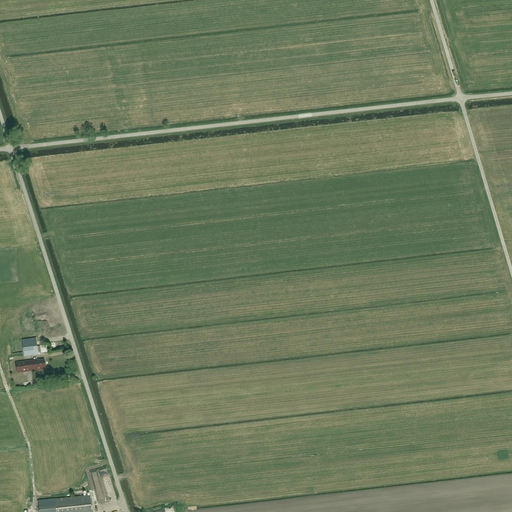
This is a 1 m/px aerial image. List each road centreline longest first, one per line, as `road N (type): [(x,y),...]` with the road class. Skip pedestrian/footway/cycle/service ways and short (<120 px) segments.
road 1 (unclassified): [(9,148),(460,97)]
road 2 (unclassified): [(126,511),(9,148)]
road 3 (unclassified): [(511,273),(460,97)]
